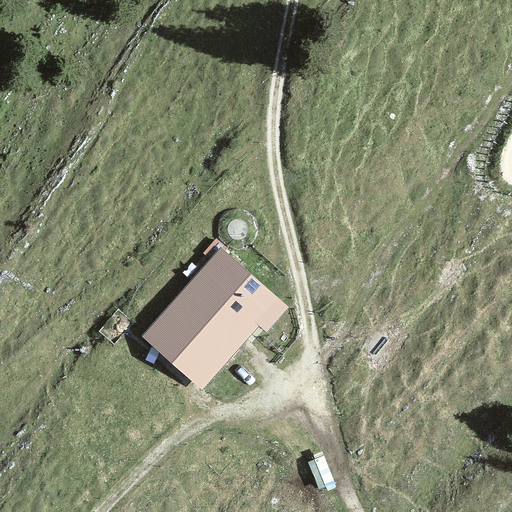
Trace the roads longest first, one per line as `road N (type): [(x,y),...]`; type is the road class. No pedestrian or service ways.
road 1 (track): [(310,383),(312,331),(276,123),(294,0)]
road 2 (track): [(359,511),(310,383)]
